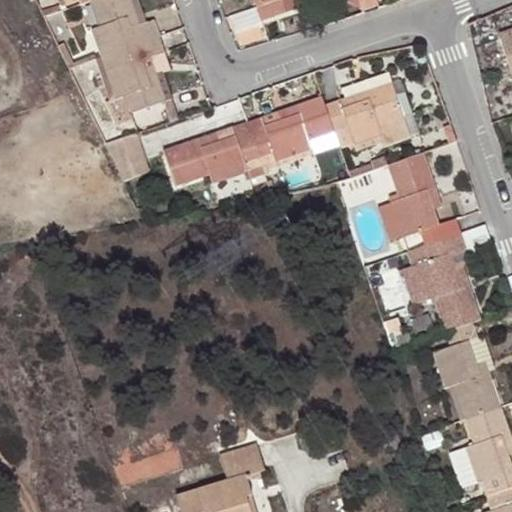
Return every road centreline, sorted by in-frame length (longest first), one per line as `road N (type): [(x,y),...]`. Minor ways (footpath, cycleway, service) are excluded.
road 1 (residential): [(436,6),(218,92),(188,0)]
road 2 (unclassified): [(511,231),(436,6)]
